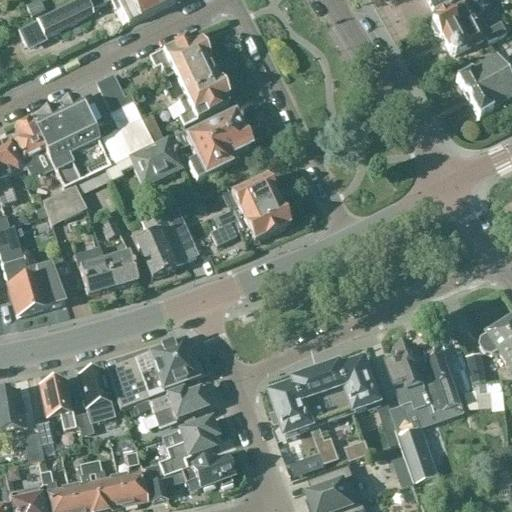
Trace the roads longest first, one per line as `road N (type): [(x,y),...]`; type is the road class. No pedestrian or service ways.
road 1 (unclassified): [(230,387),(497,265)]
road 2 (residential): [(227,0),(351,238)]
road 3 (residential): [(227,0),(0,110)]
road 4 (residential): [(449,188),(326,0)]
road 5 (tertiary): [(0,356),(199,304)]
road 6 (tertiary): [(199,304),(351,238)]
road 7 (unclassified): [(230,387),(275,504)]
